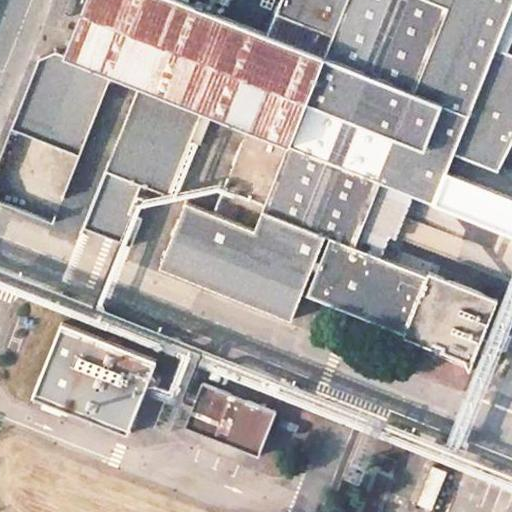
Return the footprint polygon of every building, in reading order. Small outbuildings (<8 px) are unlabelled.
[(511,4),(511,0),(271,0),(258,35),(181,5),(168,0),(80,0),(58,56),(111,77),(134,86),(80,227),(117,241),(129,211),(139,184),(167,195),(200,111),(284,144),(250,227),(180,199),(154,264),(290,319),(299,297),(397,336),(395,340),(465,368),(491,303),(422,276),(420,280),(372,261),(380,241),(388,223),(396,202),(427,215),(448,164),(494,183),(511,148),(511,74),(488,65),(511,4)] [(58,56),(38,65),(0,163),(0,205),(53,226),(111,77),(58,56)] [(141,216),(129,211),(117,241),(129,246),(141,216)] [(471,256),(388,223),(380,241),(464,275),(471,256)] [(10,357),(117,400),(132,363),(25,320),(10,357)] [(175,426),(252,459),(270,417),(192,384),(175,426)] [(411,501),(429,507),(442,467),(424,461),(411,501)]
